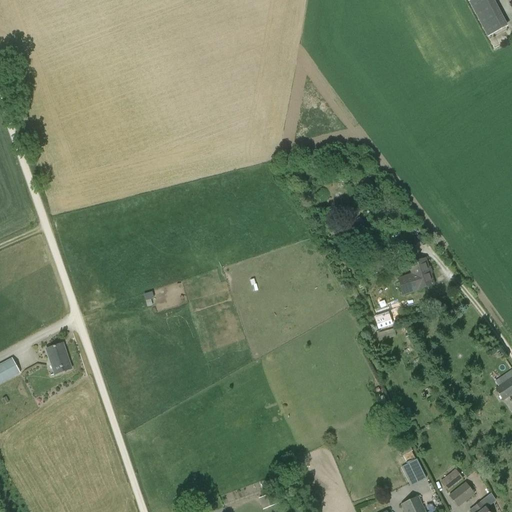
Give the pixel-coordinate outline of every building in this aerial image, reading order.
[(508,26),(493,0),(470,0),(468,1),(487,37),(508,26)] [(404,294),(433,285),(425,260),(411,265),(415,276),(399,281),(404,294)] [(377,276),(390,272),(388,267),(375,271),(377,276)] [(71,369),(63,344),(46,350),(54,375),(71,369)] [(0,384),(20,374),(12,358),(0,364),(0,384)] [(511,370),(495,381),(498,387),(494,389),(503,402),(511,395),(511,370)] [(400,455),(410,452),(408,445),(398,447),(400,455)] [(406,466),(414,485),(425,480),(417,461),(406,466)] [(440,482),(448,492),(463,479),(455,469),(440,482)] [(465,483),(448,496),(458,508),(474,494),(465,483)] [(258,498),(263,510),(279,503),(275,492),(258,498)] [(425,511),(418,496),(400,505),(403,511),(425,511)] [(469,511),(488,511),(485,508),(480,502),(469,511)]
